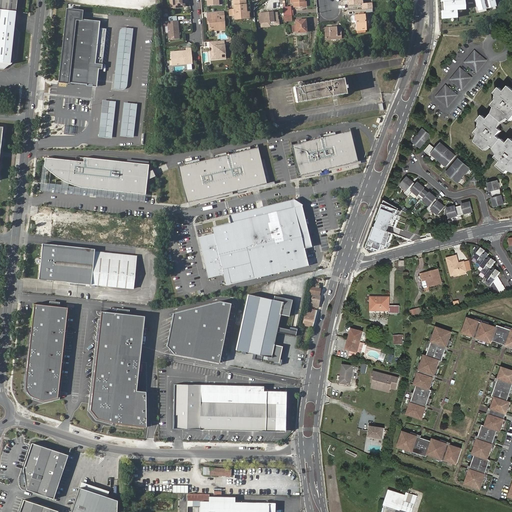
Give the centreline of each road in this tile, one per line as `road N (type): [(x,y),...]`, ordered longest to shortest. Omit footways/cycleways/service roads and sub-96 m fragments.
road 1 (residential): [(42,0),(0,398)]
road 2 (residential): [(9,415),(144,452),(302,455)]
road 3 (tertiary): [(351,258),(424,65),(431,0)]
road 4 (tertiary): [(422,0),(412,63),(340,255)]
road 5 (tertiary): [(340,255),(310,364),(302,455)]
road 6 (tertiary): [(316,444),(328,338),(351,258)]
road 7 (residential): [(489,228),(351,258)]
